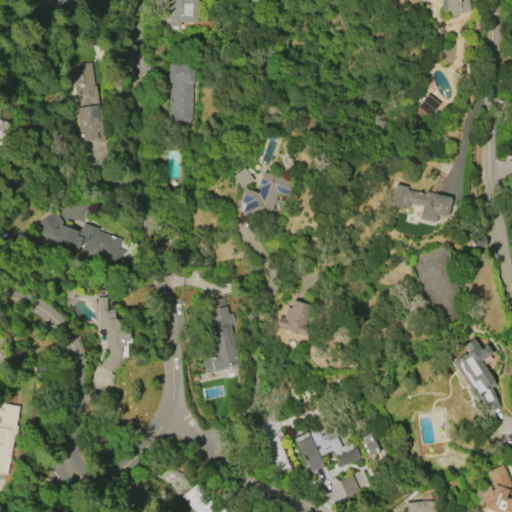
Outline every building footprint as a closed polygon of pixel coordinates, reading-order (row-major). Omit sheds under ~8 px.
[(169,26),(169,0),(196,0),(196,22),(180,22),(180,27),(178,27),(178,30),(170,30),(170,26),(169,26)] [(465,0),(466,12),(456,13),(453,16),(448,17),(444,14),(444,11),(439,11),(438,0),(465,0)] [(70,65),(91,62),(94,85),(96,84),(103,141),(95,142),(94,139),(80,141),(76,108),(77,108),(74,88),(70,65)] [(190,123),(168,123),(169,83),(167,83),(168,63),(191,64),(190,123)] [(425,94),(437,104),(427,117),(415,107),(425,94)] [(256,185),(261,172),(269,174),(270,173),(282,177),(281,179),(294,183),(289,198),(277,194),(266,223),(240,214),(243,204),(238,202),(243,188),(256,193),(259,186),(256,185)] [(423,191),(449,198),(444,217),(435,215),(433,223),(416,219),(419,206),(407,203),(406,208),(400,206),(400,210),(388,207),(391,195),(390,195),(392,184),(404,187),(403,189),(422,194),(423,191)] [(118,264),(44,238),(35,225),(54,212),(62,223),(81,230),(83,224),(97,229),(96,231),(119,239),(115,249),(122,252),(118,264)] [(130,327),(130,343),(126,344),(126,357),(120,357),(109,373),(99,366),(108,353),(108,348),(97,348),(96,297),(106,297),(106,310),(114,310),(114,319),(116,319),(116,327),(130,327)] [(204,302),(224,297),(238,367),(205,374),(204,370),(202,370),(201,362),(210,360),(209,357),(215,356),(214,351),(210,352),(207,338),(210,337),(209,334),(205,335),(202,319),(207,318),(204,302)] [(291,300),(309,305),(303,326),(306,327),(304,336),(274,328),(278,316),(282,318),(285,307),(289,309),(291,300)] [(467,388),(451,362),(466,352),(462,345),(471,338),(478,349),(485,345),(490,353),(487,355),(490,359),(482,364),(495,384),(490,388),(499,407),(486,413),(477,395),(471,390),(467,388)] [(18,406),(5,474),(0,473),(0,402),(3,402),(3,403),(18,406)] [(250,421),(265,475),(288,469),(272,414),(250,421)] [(306,474),(322,468),(318,456),(332,451),(338,467),(359,459),(352,442),(341,446),(335,428),(322,432),(321,427),(293,437),(306,474)] [(379,453),(371,435),(359,440),(366,458),(379,453)] [(510,483),(510,490),(511,490),(511,511),(493,511),(484,508),(487,501),(483,499),(488,489),(492,490),(494,485),(490,483),(485,472),(501,465),(510,483)] [(339,480),(345,496),(368,487),(362,471),(339,480)] [(228,511),(192,511),(180,497),(195,485),(213,507),(228,511)] [(392,511),(392,510),(412,492),(440,490),(440,511),(392,511)]
